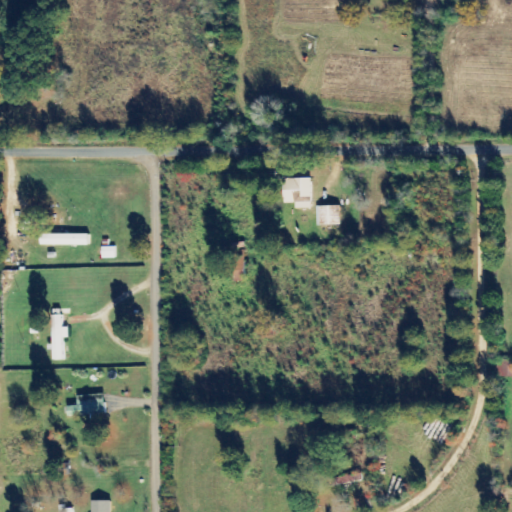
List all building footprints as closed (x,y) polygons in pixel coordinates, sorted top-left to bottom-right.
[(312,208),(311,179),(283,179),(284,204),(295,203),(295,209),(312,208)] [(341,225),(340,206),(317,206),(317,226),(341,225)] [(89,235),(41,233),(41,244),(88,246),(89,235)] [(115,247),(102,247),(102,259),(116,258),(115,247)] [(64,338),(69,338),(69,327),(63,327),(63,315),(52,315),(53,360),(65,360),(64,338)] [(106,414),(105,395),(78,396),(78,406),(68,406),(68,415),(106,414)] [(330,478),(330,486),(363,482),(362,474),(330,478)] [(111,511),(112,501),(89,502),(89,511),(111,511)]
